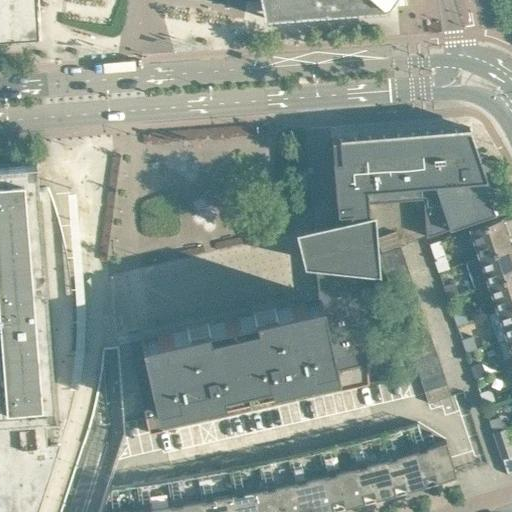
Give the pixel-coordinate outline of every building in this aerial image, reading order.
[(0,0),(0,38),(38,36),(37,14),(35,0),(0,0)] [(260,0),(261,3),(261,5),(264,18),(323,13),(386,8),(387,9),(387,8),(386,7),(384,5),(388,3),(390,0),(260,0)] [(468,127),(417,131),(353,136),(334,138),(331,138),(331,140),(333,159),(336,205),(368,202),(408,199),(409,216),(424,215),(426,236),(496,212),(468,127)] [(62,229),(60,222),(57,213),(54,204),(52,196),(48,187),(38,188),(36,161),(0,163),(0,511),(35,511),(68,413),(70,405),(71,398),(73,390),(75,382),(76,373),(77,366),(79,357),(79,351),(81,350),(81,349),(70,350),(71,333),(71,322),(72,315),(72,308),(71,300),(71,291),(70,283),(70,276),(69,269),(68,262),(66,253),(65,244),(63,237),(62,229)] [(301,232),(302,236),(111,279),(117,346),(103,347),(101,366),(97,387),(93,408),(87,427),(109,434),(123,439),(125,435),(124,422),(145,417),(149,432),(162,429),(170,465),(372,419),(364,383),(368,382),(361,297),(359,265),(373,267),(368,202),(336,205),(337,212),(338,224),(301,232)] [(470,230),(480,257),(510,246),(507,236),(508,235),(507,233),(509,233),(505,221),(504,222),(503,220),(501,220),(501,219),(470,230)] [(511,247),(511,246),(510,247),(510,246),(480,257),(467,261),(476,288),(489,284),(511,276),(511,247)] [(404,258),(400,247),(378,255),(382,266),(404,258)] [(444,255),(434,258),(439,270),(449,267),(444,255)] [(408,270),(404,258),(382,266),(386,277),(408,270)] [(389,289),(412,281),(408,270),(386,277),(389,289)] [(511,276),(489,284),(498,311),(511,306),(511,276)] [(416,292),(412,281),(389,289),(393,300),(416,292)] [(454,281),(443,285),(448,298),(458,294),(454,281)] [(420,304),(418,297),(416,292),(393,300),(397,311),(420,304)] [(424,315),(420,304),(397,311),(401,323),(424,315)] [(511,306),(498,311),(489,314),(498,341),(507,338),(511,336),(511,306)] [(463,309),(453,313),(457,324),(467,321),(463,309)] [(428,326),(424,315),(401,323),(405,334),(428,326)] [(432,338),(428,326),(405,334),(409,346),(432,338)] [(471,335),(462,340),(466,352),(476,348),(471,335)] [(436,349),(432,338),(409,346),(413,357),(436,349)] [(439,361),(436,349),(413,357),(417,369),(439,361)] [(443,372),(439,361),(417,369),(420,380),(443,372)] [(480,362),(471,366),(475,378),(485,375),(480,362)] [(447,383),(443,372),(420,380),(424,391),(447,383)] [(451,395),(447,383),(424,391),(428,403),(451,395)] [(490,389),(481,393),(485,405),(494,401),(490,389)] [(499,416),(489,419),(493,433),(503,429),(499,416)] [(425,446),(421,436),(417,422),(416,422),(416,423),(405,426),(412,449),(415,448),(425,446)] [(412,449),(405,426),(394,429),(400,453),(412,449)] [(511,454),(511,447),(506,428),(503,429),(493,433),(502,458),(511,454)] [(400,453),(394,429),(382,432),(389,456),(398,453),(400,453)] [(389,456),(382,432),(371,436),(377,459),(385,457),(389,456)] [(431,432),(421,436),(425,446),(435,443),(431,432)] [(377,459),(371,436),(359,439),(365,462),(369,461),(377,459)] [(365,462),(359,439),(347,442),(353,465),(354,465),(365,462)] [(446,439),(435,443),(425,446),(415,448),(423,475),(433,472),(436,480),(456,474),(446,439)] [(353,465),(347,442),(335,445),(341,468),(353,465)] [(341,468),(335,445),(324,447),(330,471),(341,468)] [(330,471),(324,447),(312,450),(318,474),(324,473),(330,471)] [(423,475),(415,448),(412,449),(400,453),(398,453),(389,456),(385,457),(392,483),(393,483),(403,480),(405,489),(426,483),(423,475)] [(318,474),(312,450),(300,453),(306,477),(308,476),(318,474)] [(306,477),(300,453),(289,456),(294,480),(306,477)] [(294,480),(289,456),(277,458),(282,482),(293,480),(294,480)] [(392,483),(385,457),(377,459),(369,461),(365,462),(354,465),(361,492),(362,491),(372,489),(375,497),(395,492),(393,483),(392,483)] [(282,482),(277,458),(265,461),(270,485),(282,482)] [(270,485),(265,461),(254,463),(258,487),(263,486),(270,485)] [(258,487),(254,463),(242,465),(247,489),(258,487)] [(247,489),(242,465),(230,467),(235,492),(244,490),(247,489)] [(361,492),(354,465),(353,465),(341,468),(330,471),(324,473),(330,499),(331,499),(341,496),(344,505),(364,500),(362,491),(361,492)] [(235,492),(230,467),(218,470),(222,494),(232,492),(235,492)] [(222,494),(218,470),(206,472),(210,496),(211,496),(222,494)] [(210,496),(206,472),(194,474),(198,498),(201,497),(210,496)] [(330,499),(324,473),(318,474),(308,476),(306,477),(294,480),(293,480),(299,506),(300,506),(310,504),(312,511),(314,511),(333,508),(331,499),(330,499)] [(198,498),(194,474),(183,476),(186,500),(189,499),(198,498)] [(186,500),(183,476),(171,477),(174,502),(186,500)] [(171,477),(159,479),(162,503),(170,502),(174,502),(171,477)] [(162,503),(159,479),(147,481),(150,505),(151,505),(162,503)] [(299,506),(293,480),(282,482),(270,485),(263,486),(268,511),(271,511),(279,510),(279,511),(301,511),(300,506),(299,506)] [(150,505),(147,481),(135,482),(138,507),(139,507),(150,505)] [(138,507),(135,482),(123,484),(126,508),(138,507)] [(126,508),(123,484),(110,486),(110,485),(109,485),(100,511),(121,509),(126,508)] [(268,511),(263,486),(258,487),(247,489),(244,490),(235,492),(232,492),(235,511),(268,511)] [(235,511),(232,492),(222,494),(211,496),(210,496),(201,497),(203,511),(235,511)] [(203,511),(201,497),(198,498),(189,499),(186,500),(174,502),(170,502),(171,511),(203,511)] [(171,511),(170,502),(162,503),(151,505),(150,505),(139,507),(140,511),(171,511)]
